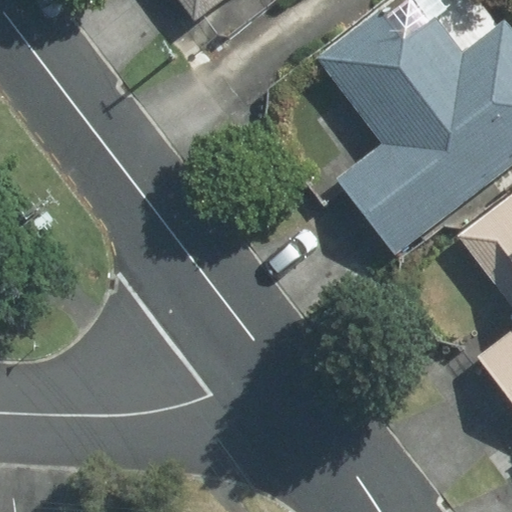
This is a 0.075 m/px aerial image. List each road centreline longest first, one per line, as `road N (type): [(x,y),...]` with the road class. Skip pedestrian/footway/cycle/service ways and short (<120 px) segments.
road 1 (residential): [(269,356),(0,5)]
road 2 (residential): [(0,413),(158,410),(212,393),(269,356)]
road 3 (residential): [(381,511),(269,356)]
